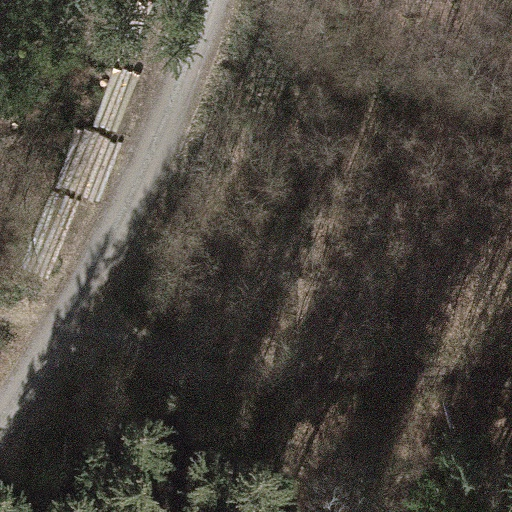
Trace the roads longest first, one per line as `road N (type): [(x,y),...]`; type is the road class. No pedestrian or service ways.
road 1 (track): [(217,0),(205,46),(71,330)]
road 2 (track): [(71,330),(0,444)]
